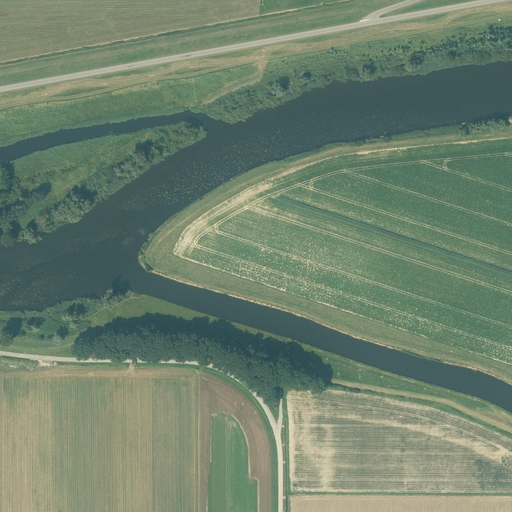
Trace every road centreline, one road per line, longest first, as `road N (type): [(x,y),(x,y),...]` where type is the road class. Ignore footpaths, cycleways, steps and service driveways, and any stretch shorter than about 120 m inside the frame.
road 1 (unclassified): [(280,511),(276,433),(255,394),(229,373),(178,360),(0,352)]
road 2 (unclassified): [(0,89),(368,23)]
road 3 (unclassified): [(368,23),(496,0)]
